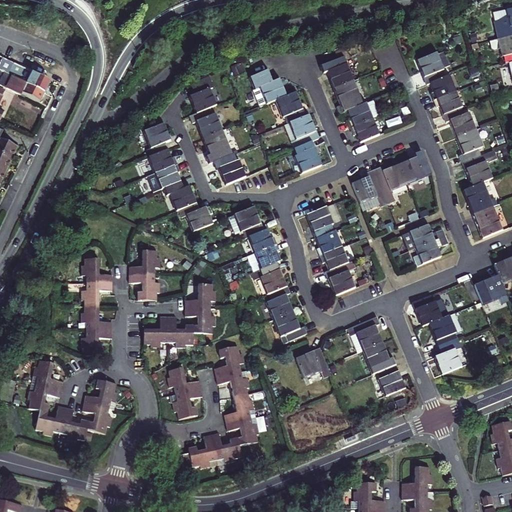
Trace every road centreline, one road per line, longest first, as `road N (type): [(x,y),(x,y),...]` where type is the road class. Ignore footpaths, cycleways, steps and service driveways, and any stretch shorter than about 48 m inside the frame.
road 1 (trunk): [(1,298),(125,57),(151,28),(221,0)]
road 2 (tertiary): [(114,488),(221,502),(437,418)]
road 3 (trunk): [(52,0),(91,30),(97,71),(0,270)]
road 4 (residential): [(0,239),(75,70),(60,52),(0,29)]
road 5 (residential): [(389,299),(334,322),(318,318),(276,197)]
road 6 (residential): [(276,197),(208,196),(172,111),(180,96)]
road 7 (residential): [(425,129),(466,252)]
road 8 (residential): [(437,418),(389,299)]
road 9 (residential): [(143,424),(215,424),(205,377)]
